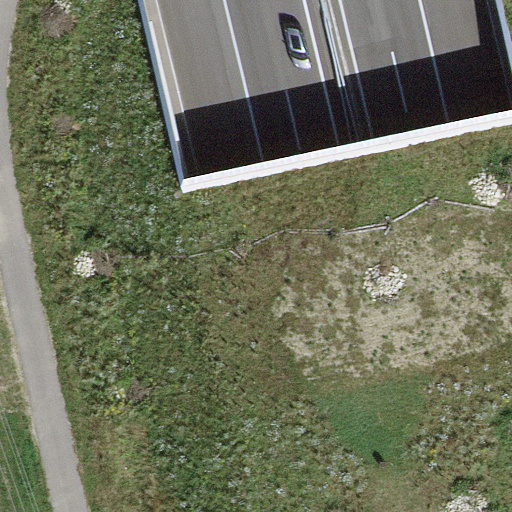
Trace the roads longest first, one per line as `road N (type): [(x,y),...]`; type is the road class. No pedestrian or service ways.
road 1 (motorway): [(257,0),(378,511)]
road 2 (motorway): [(497,511),(376,0)]
road 3 (track): [(511,381),(150,451)]
road 4 (track): [(71,511),(0,155)]
